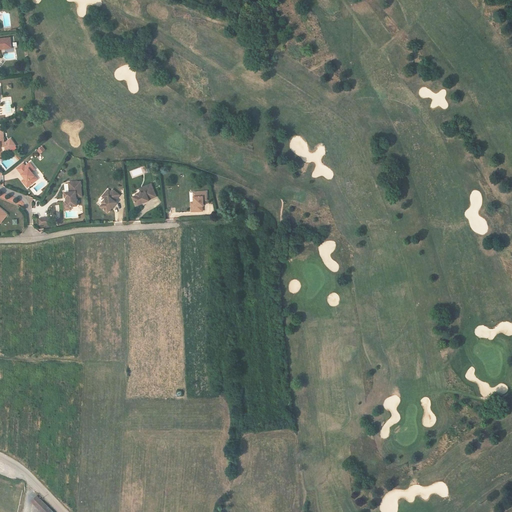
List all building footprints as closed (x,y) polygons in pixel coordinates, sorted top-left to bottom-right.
[(0,156),(4,157),(14,152),(9,145),(4,148),(2,148),(2,145),(0,144),(0,156)] [(42,145),(37,151),(41,154),(46,148),(42,145)] [(35,185),(29,177),(27,175),(30,172),(28,169),(23,172),(21,170),(15,175),(23,185),(20,187),(25,193),(35,185)] [(64,207),(63,207),(64,212),(69,212),(75,211),(74,202),(80,202),(78,187),(67,188),(67,197),(62,198),(63,203),(64,202),(64,207)] [(141,193),(138,195),(132,198),(133,199),(129,201),(133,209),(146,203),(153,199),(147,187),(140,190),(141,193)] [(200,202),(200,193),(187,194),(188,204),(184,204),(185,214),(196,213),(196,208),(198,208),(197,202),(200,202)] [(105,201),(102,204),(100,208),(101,209),(98,212),(106,217),(113,207),(112,206),(117,199),(110,194),(108,197),(105,195),(102,199),(105,201)] [(4,469),(2,475),(10,478),(13,472),(4,469)] [(52,511),(39,499),(35,503),(44,511),(52,511)] [(44,511),(35,503),(33,505),(40,511),(44,511)]
